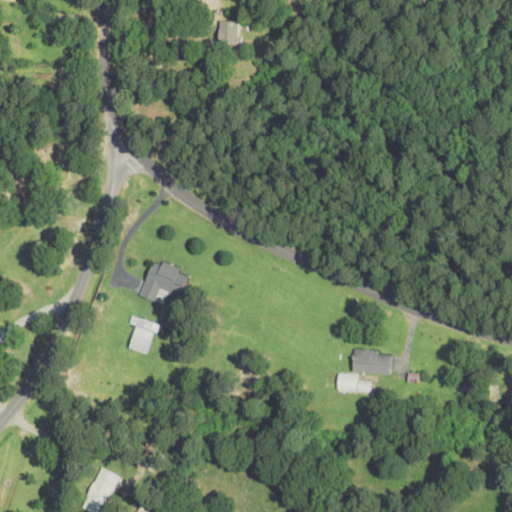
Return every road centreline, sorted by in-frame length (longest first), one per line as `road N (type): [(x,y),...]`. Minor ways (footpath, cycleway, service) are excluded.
road 1 (tertiary): [(511,338),(428,315),(241,229),(196,204),(128,141)]
road 2 (tertiary): [(128,141),(60,334),(0,423)]
road 3 (tertiary): [(128,141),(104,65),(106,0)]
